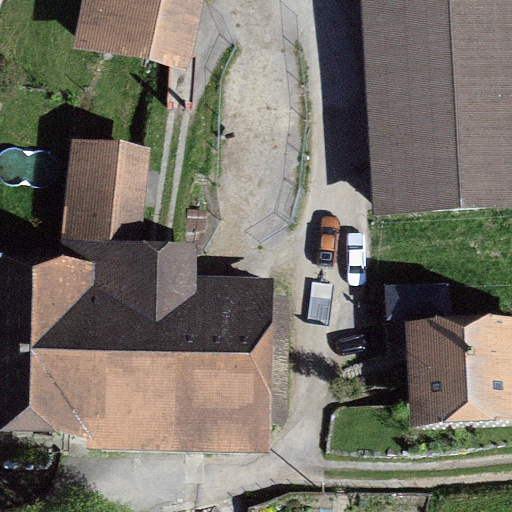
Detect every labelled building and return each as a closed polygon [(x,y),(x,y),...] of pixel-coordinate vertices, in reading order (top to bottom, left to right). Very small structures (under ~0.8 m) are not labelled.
[(163,0),(89,0),(81,42),(151,57),(163,0)] [(511,151),(503,0),(371,0),(383,213),(511,205),(511,151)] [(77,248),(133,254),(143,163),(79,156),(70,247),(77,248)] [(133,254),(77,248),(76,285),(18,285),(19,250),(0,249),(0,422),(270,429),(270,426),(281,427),(283,307),(175,305),(177,256),(133,254)] [(444,292),(383,295),(384,329),(446,325),(444,292)] [(511,326),(425,332),(430,417),(505,413),(502,369),(511,367),(511,326)]
